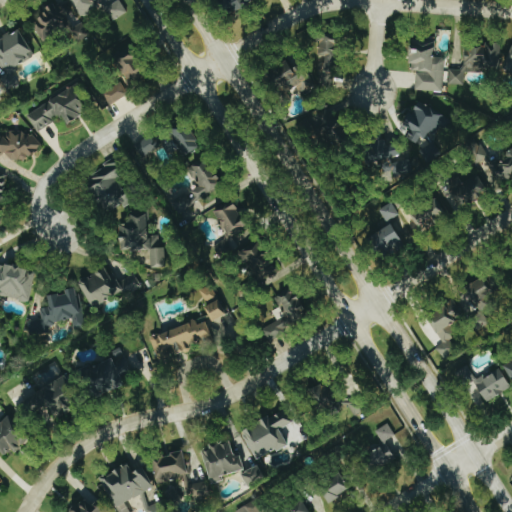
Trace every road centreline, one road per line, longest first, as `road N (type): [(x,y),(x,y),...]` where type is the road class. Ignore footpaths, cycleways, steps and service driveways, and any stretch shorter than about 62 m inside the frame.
road 1 (secondary): [(149,0),(470,511)]
road 2 (residential): [(23,511),(82,445),(125,424),(229,397),(511,216)]
road 3 (secondary): [(511,508),(225,59)]
road 4 (residential): [(511,14),(334,3),(298,13),(225,59)]
road 5 (residential): [(59,239),(40,212),(52,175),(225,59)]
road 6 (residential): [(384,511),(511,429)]
